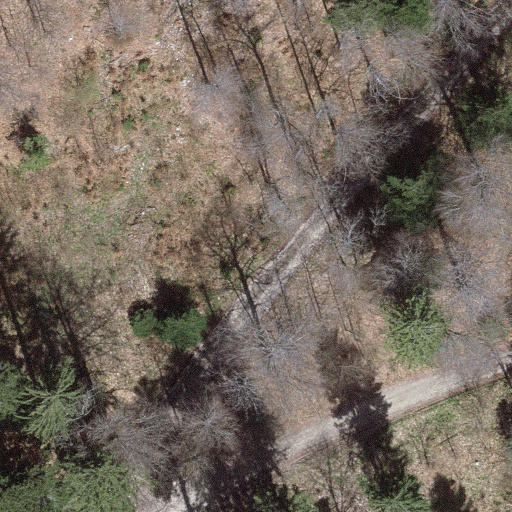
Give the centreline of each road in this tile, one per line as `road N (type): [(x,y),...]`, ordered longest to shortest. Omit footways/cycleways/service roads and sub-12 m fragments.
road 1 (track): [(113,511),(186,393),(266,288),(511,13)]
road 2 (track): [(145,511),(305,436),(511,361)]
